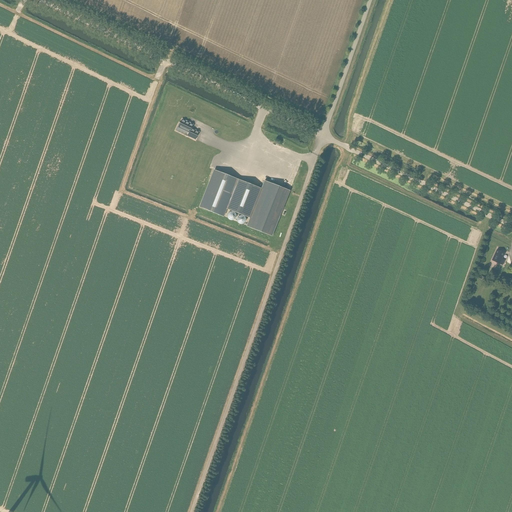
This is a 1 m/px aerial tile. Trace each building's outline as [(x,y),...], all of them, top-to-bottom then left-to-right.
[(194,125),(182,119),(180,123),(179,122),(175,130),(195,140),(199,132),(192,128),(194,125)] [(264,181),(261,189),(214,170),(200,207),(223,216),(226,209),(250,218),(247,226),(271,235),(289,191),(264,181)] [(228,221),(230,222),(232,222),(234,221),(235,219),(235,217),(235,215),(234,214),(232,213),(230,213),(228,214),(227,216),(227,218),(227,220),(228,221)] [(238,225),(240,225),(242,225),(243,224),(244,223),(245,221),(244,219),(243,218),(241,217),(239,217),(237,218),(236,219),(236,221),(237,223),(238,225)] [(497,250),(492,261),(502,266),(505,260),(502,259),(505,253),(497,250)]
